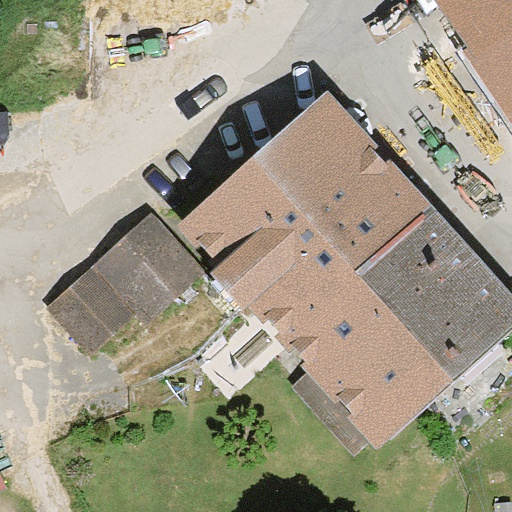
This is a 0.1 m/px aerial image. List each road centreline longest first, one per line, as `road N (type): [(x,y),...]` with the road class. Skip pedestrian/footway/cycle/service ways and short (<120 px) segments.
road 1 (track): [(0,209),(48,214),(233,115),(299,0)]
road 2 (unclassified): [(340,0),(511,223)]
